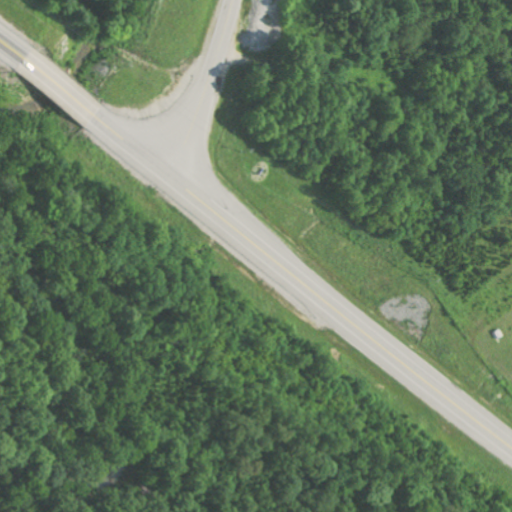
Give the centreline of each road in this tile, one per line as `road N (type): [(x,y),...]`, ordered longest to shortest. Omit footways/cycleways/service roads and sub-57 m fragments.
road 1 (trunk): [(511,452),(149,166)]
road 2 (trunk): [(149,166),(0,46)]
road 3 (tertiary): [(149,166),(193,116),(235,0)]
